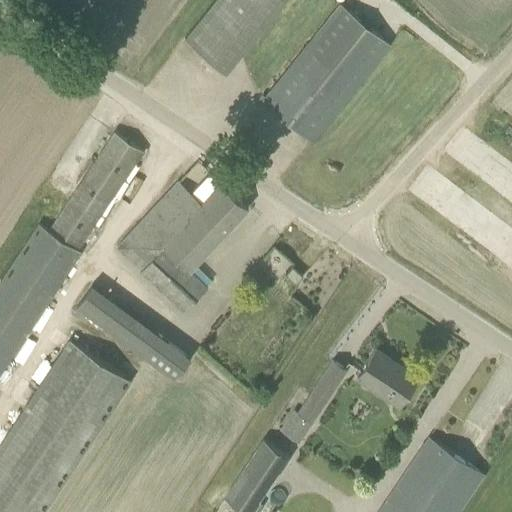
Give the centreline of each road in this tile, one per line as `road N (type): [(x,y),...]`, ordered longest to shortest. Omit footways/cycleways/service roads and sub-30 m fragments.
road 1 (unclassified): [(342,236),(0,6)]
road 2 (unclassified): [(342,236),(484,84)]
road 3 (unclassified): [(511,352),(342,236)]
road 4 (unclassified): [(484,84),(380,0)]
